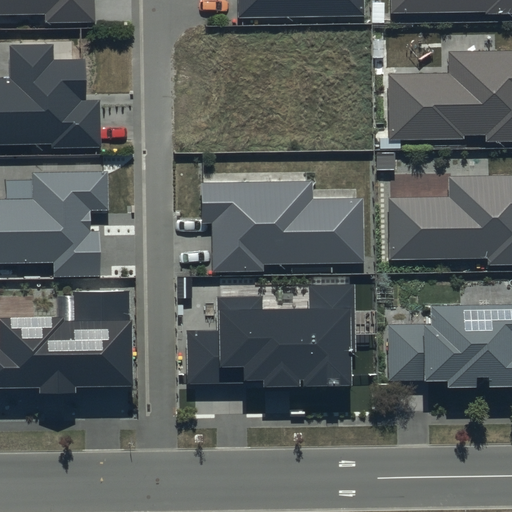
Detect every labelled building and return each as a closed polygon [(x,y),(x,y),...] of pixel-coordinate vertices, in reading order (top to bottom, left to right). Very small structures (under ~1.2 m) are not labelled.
[(0,0),(0,14),(46,14),(46,22),(94,21),(93,0),(0,0)] [(238,0),(239,18),(364,16),(363,0),(238,0)] [(511,0),(391,0),(392,14),(511,12),(511,0)] [(53,43),(9,44),(9,78),(0,78),(0,144),(52,143),(52,148),(101,147),(100,101),(85,101),(85,59),(54,60),(53,43)] [(511,49),(447,50),(447,73),(388,74),(389,139),(463,138),(463,135),(485,135),(485,143),(511,142),(511,49)] [(107,171),(33,173),(33,199),(0,199),(0,262),(54,261),(54,277),(100,276),(99,232),(90,232),(90,210),(108,210),(107,171)] [(511,175),(448,176),(448,196),(389,197),(389,259),(488,258),(488,265),(511,264),(511,175)] [(311,181),(202,183),(202,224),(211,223),(212,272),(265,271),(264,265),(364,263),(363,198),(311,199),(311,181)] [(263,309),(263,295),(218,296),(219,331),(187,331),(188,381),(263,380),(263,386),(353,385),(352,283),(309,284),(310,309),(263,309)] [(130,290),(73,291),(73,296),(56,297),(56,315),(0,316),(0,388),(39,388),(40,394),(76,393),(76,387),(132,386),(130,290)] [(511,303),(430,305),(430,324),(388,325),(389,381),(448,380),(449,387),(477,387),(476,379),(489,378),(489,387),(511,387),(511,303)]
